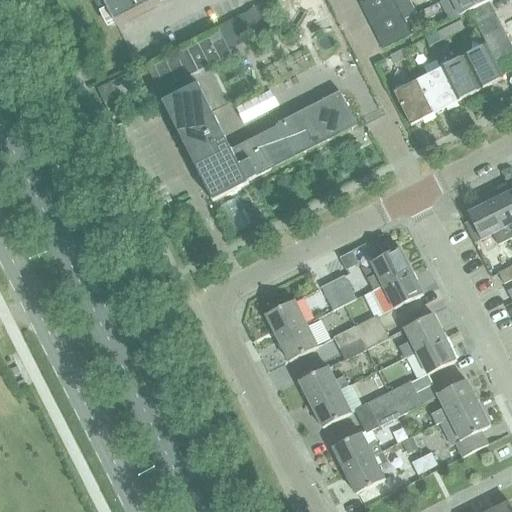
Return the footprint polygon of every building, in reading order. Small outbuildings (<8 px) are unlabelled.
[(102,0),(116,25),(116,27),(117,26),(162,4),(161,3),(160,4),(160,3),(158,0),(102,0)] [(368,0),(360,4),(366,16),(395,2),(394,0),(368,0)] [(450,0),(459,17),(470,12),(481,7),(488,3),(489,3),(491,3),(489,0),(450,0)] [(366,16),(372,27),(401,13),(395,2),(366,16)] [(488,3),(481,7),(470,12),(475,22),(494,13),(489,3),(488,3)] [(372,27),(377,38),(406,24),(401,13),(372,27)] [(475,22),(481,33),(500,24),(494,13),(475,22)] [(459,22),(448,27),(452,36),(464,30),(459,22)] [(406,24),(377,38),(383,50),(412,36),(406,24)] [(481,33),(487,44),(505,35),(500,24),(481,33)] [(452,36),(448,27),(435,34),(439,42),(452,36)] [(155,68),(166,89),(232,56),(221,34),(155,68)] [(508,40),(505,35),(487,44),(488,46),(492,54),(511,45),(508,40)] [(415,45),(402,51),(390,57),(393,65),(419,53),(415,45)] [(511,47),(511,45),(492,54),(497,65),(511,58),(511,47)] [(488,46),(464,58),(480,91),(504,79),(497,65),(492,54),(488,46)] [(206,71),(213,84),(239,70),(233,57),(206,71)] [(464,58),(441,70),(457,103),(480,91),(464,58)] [(428,76),(417,81),(434,115),(457,103),(441,70),(436,62),(424,68),(428,76)] [(434,115),(417,81),(394,93),(411,127),(434,115)] [(162,103),(191,160),(213,203),(247,185),(249,182),(358,127),(351,113),(340,92),(278,124),(279,126),(231,150),(198,85),(162,103)] [(263,97),(242,104),(247,119),(269,111),(263,97)] [(511,193),(492,204),(510,241),(511,239),(511,193)] [(510,241),(492,204),(468,216),(481,242),(493,236),(498,247),(510,241)] [(369,283),(374,293),(412,273),(400,250),(372,264),(379,278),(369,283)] [(437,287),(429,265),(421,268),(430,290),(437,287)] [(511,281),(511,266),(498,273),(504,285),(511,281)] [(412,273),(374,293),(372,294),(383,317),(424,296),(412,273)] [(345,279),(334,284),(345,307),(356,301),(345,279)] [(345,307),(334,284),(323,290),(334,312),(345,307)] [(266,317),(278,341),(307,326),(295,302),(266,317)] [(405,360),(417,354),(446,340),(434,316),(405,330),(411,343),(400,349),(405,360)] [(378,317),(355,328),(361,340),(384,329),(378,317)] [(307,326),(278,341),(290,364),(319,349),(307,326)] [(334,339),(340,351),(361,340),(355,328),(334,339)] [(384,329),(361,340),(367,352),(390,340),(384,329)] [(361,340),(340,351),(346,362),(367,352),(361,340)] [(446,340),(417,354),(428,377),(457,362),(446,340)] [(406,361),(386,368),(392,382),(411,375),(406,361)] [(328,368),(300,383),(312,407),(341,392),(349,388),(344,378),(335,382),(328,368)] [(450,420),(479,405),(467,382),(438,396),(444,409),(431,416),(436,426),(450,420)] [(411,383),(388,394),(394,406),(417,394),(411,383)] [(341,392),(312,407),(323,430),(352,415),(341,392)] [(355,411),(360,423),(394,406),(388,394),(355,411)] [(417,394),(394,406),(400,418),(423,406),(417,394)] [(479,405),(450,420),(461,442),(456,444),(463,459),(488,446),(481,433),(490,428),(479,405)] [(394,406),(360,423),(366,435),(400,418),(394,406)] [(362,435),(333,449),(345,473),(374,458),(382,454),(377,443),(368,448),(362,435)] [(374,458),(345,473),(356,496),(385,481),(379,469),(388,464),(383,454),(382,454),(374,458)] [(432,454),(421,460),(427,471),(438,466),(432,454)] [(427,471),(421,460),(412,464),(418,476),(427,471)]
